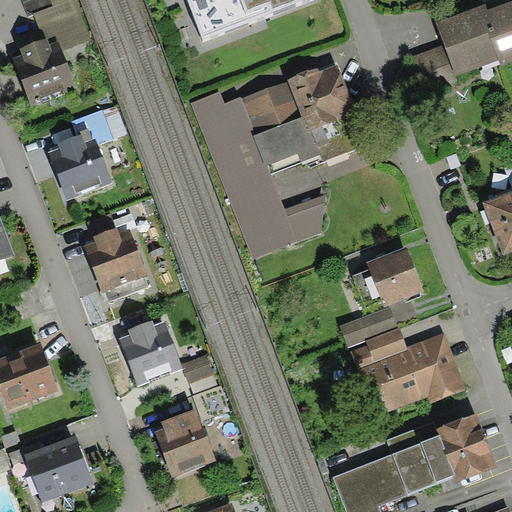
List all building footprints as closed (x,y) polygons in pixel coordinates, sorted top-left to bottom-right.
[(69,0),(48,0),(70,56),(88,49),(69,0)] [(312,0),(188,0),(203,40),(312,0)] [(511,7),(445,33),(460,73),(511,53),(511,7)] [(26,107),(66,91),(51,53),(43,56),(39,46),(18,54),(22,64),(11,68),(26,107)] [(336,73),(288,90),(314,162),(361,146),(336,73)] [(282,84),(201,115),(252,250),(316,226),(317,203),(283,215),(268,177),(311,161),(282,84)] [(91,100),(62,111),(67,122),(95,111),(91,100)] [(101,188),(80,137),(44,152),(64,203),(101,188)] [(511,200),(482,212),(500,257),(511,252),(511,200)] [(143,281),(124,234),(112,238),(105,221),(87,228),(93,245),(76,251),(95,299),(143,281)] [(0,260),(9,256),(0,232),(0,260)] [(416,292),(402,256),(348,277),(362,312),(416,292)] [(16,320),(37,311),(28,289),(7,298),(16,320)] [(366,339),(398,327),(390,307),(341,327),(349,346),(366,339)] [(368,345),(351,352),(377,418),(430,397),(432,403),(466,390),(443,332),(406,347),(398,327),(366,339),(368,345)] [(159,330),(114,348),(129,388),(175,369),(159,330)] [(48,391),(33,353),(0,366),(0,409),(0,410),(48,391)] [(204,363),(182,372),(191,395),(213,387),(204,363)] [(455,477),(458,484),(498,468),(477,414),(437,430),(441,436),(333,478),(345,511),(381,511),(379,507),(455,477)] [(206,457),(190,416),(149,432),(165,472),(206,457)] [(83,479),(70,444),(22,463),(36,498),(83,479)]
